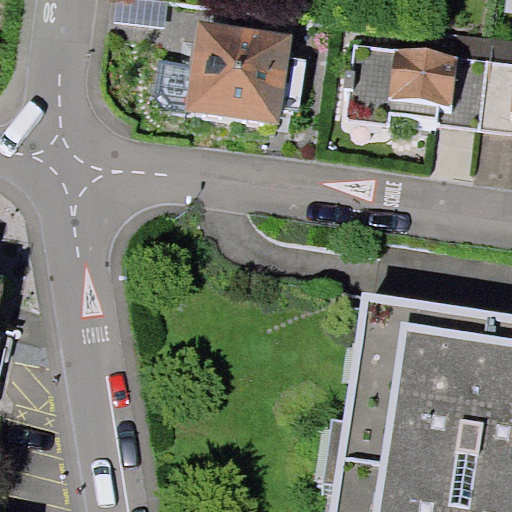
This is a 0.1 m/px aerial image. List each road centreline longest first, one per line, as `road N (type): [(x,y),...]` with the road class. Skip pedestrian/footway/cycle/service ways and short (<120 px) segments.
road 1 (residential): [(50,153),(511,221)]
road 2 (residential): [(50,153),(113,511)]
road 3 (residential): [(69,0),(50,153)]
